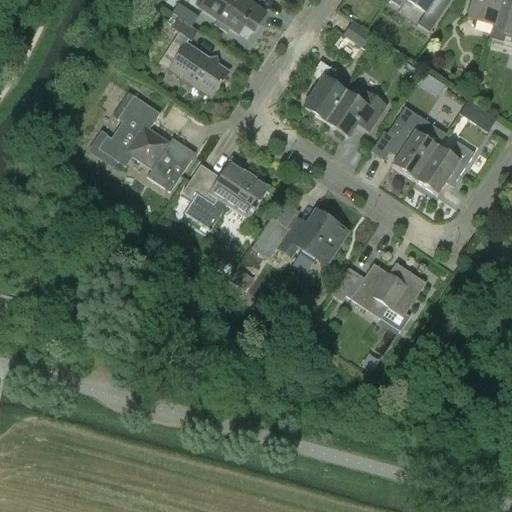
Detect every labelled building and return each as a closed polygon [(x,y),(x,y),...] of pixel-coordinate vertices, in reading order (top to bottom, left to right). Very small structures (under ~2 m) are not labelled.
[(205,0),(198,10),(237,36),(244,24),(254,31),(264,16),(240,0),(205,0)] [(402,1),(403,0),(385,0),(398,8),(402,1)] [(403,0),(402,1),(423,15),(415,26),(428,34),(447,5),(438,0),(403,0)] [(504,36),(510,9),(500,7),(501,0),(471,0),(466,21),(491,28),(488,40),(502,44),(504,36)] [(178,20),(197,33),(203,25),(182,11),(181,14),(175,10),(171,16),(177,20),(178,20)] [(178,20),(177,20),(171,30),(191,43),(197,33),(178,20)] [(342,38),(370,57),(379,43),(351,24),(342,38)] [(184,46),(167,71),(210,100),(227,74),(184,46)] [(376,58),(382,62),(388,61),(391,55),(382,49),(376,58)] [(320,83),(303,109),(325,124),(343,96),(330,87),(337,77),(328,71),(319,65),(311,77),(320,83)] [(418,85),(425,90),(433,79),(425,74),(418,85)] [(355,104),(343,96),(325,124),(346,138),(354,125),(366,133),(383,108),(362,94),(355,104)] [(105,137),(96,151),(117,165),(124,155),(149,172),(144,179),(168,194),(183,170),(174,164),(184,149),(170,140),(168,144),(147,131),(158,115),(131,97),(116,121),(120,124),(110,141),(105,137)] [(466,102),(457,115),(486,134),(495,120),(466,102)] [(435,149),(437,149),(445,137),(404,109),(386,136),(383,134),(370,154),(383,163),(391,150),(399,155),(391,168),(413,182),(435,149)] [(435,149),(413,182),(435,197),(444,184),(450,188),(472,155),(456,144),(447,156),(437,149),(435,149)] [(200,167),(181,196),(192,203),(183,216),(209,234),(226,209),(246,222),(268,188),(229,162),(218,179),(200,167)] [(268,262),(275,250),(289,259),(296,249),(324,267),(346,234),(314,213),(302,232),(291,224),(286,231),(271,221),(251,250),(268,262)] [(347,271),(329,297),(341,305),(345,298),(350,301),(379,320),(388,306),(403,316),(423,286),(395,267),(388,278),(372,268),(363,281),(359,278),(347,271)] [(253,284),(241,276),(234,287),(246,295),(253,284)] [(323,333),(313,328),(307,337),(317,343),(323,333)]
